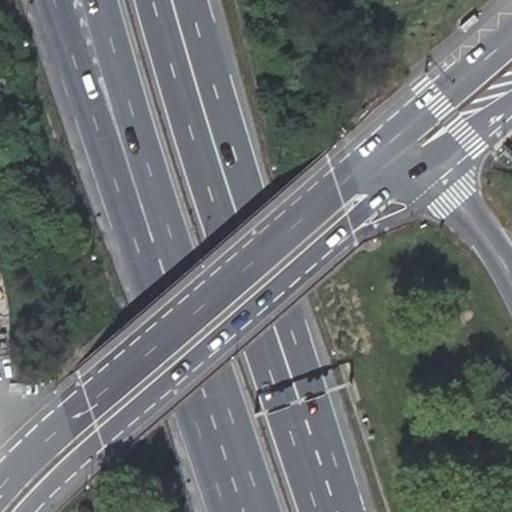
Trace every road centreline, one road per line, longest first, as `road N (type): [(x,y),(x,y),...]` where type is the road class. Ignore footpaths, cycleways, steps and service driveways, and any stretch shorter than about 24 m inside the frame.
road 1 (secondary): [(27,511),(104,433),(350,221),(431,167)]
road 2 (secondary): [(368,162),(89,401),(0,489)]
road 3 (motorway): [(300,407),(256,330),(155,0)]
road 4 (motorway): [(300,407),(291,327),(191,0)]
road 5 (trunk): [(165,239),(253,511)]
road 6 (motorway): [(55,0),(117,186),(165,239)]
road 7 (motorway): [(101,0),(165,239)]
road 8 (secondary): [(511,36),(368,162)]
road 9 (trunk): [(511,273),(431,167)]
